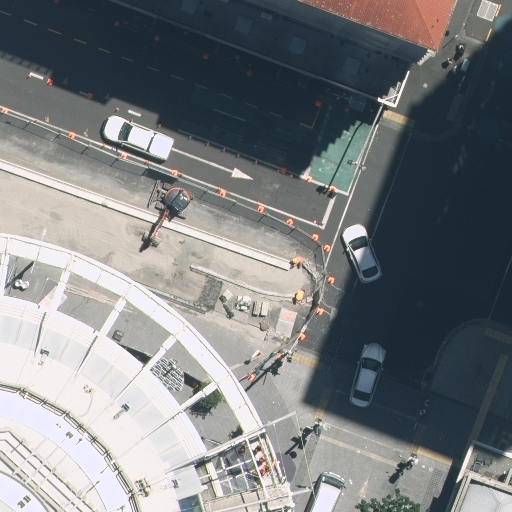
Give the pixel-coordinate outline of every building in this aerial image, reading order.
[(438,0),(228,0),(412,70),(438,0)] [(0,244),(0,289),(8,293),(23,253),(0,244)] [(0,307),(0,511),(211,511),(208,498),(199,470),(186,443),(170,417),(152,394),(131,372),(107,353),(82,337),(55,324),(26,314),(0,307)] [(252,511),(264,481),(231,469),(228,480),(215,511),(252,511)] [(511,511),(511,491),(463,473),(448,511),(511,511)]
